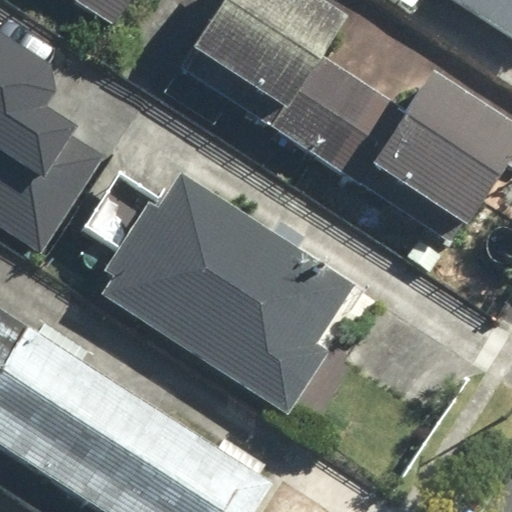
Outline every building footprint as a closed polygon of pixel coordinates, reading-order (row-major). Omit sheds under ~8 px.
[(65,0),(111,30),(131,0),(65,0)] [(397,129),(306,69),(328,35),(274,0),(220,0),(180,63),(271,122),(260,139),(352,199),(363,182),(454,241),(511,154),(420,95),(397,129)] [(511,0),(430,0),(511,51),(511,0)] [(38,102),(33,79),(0,58),(0,233),(39,258),(98,163),(27,120),(38,102)] [(261,234),(254,245),(167,189),(148,219),(137,212),(94,278),(106,285),(93,305),(249,405),(279,424),(319,362),(304,352),(338,299),(283,263),(290,252),(261,234)] [(0,470),(64,511),(248,511),(253,504),(0,340),(0,470)]
